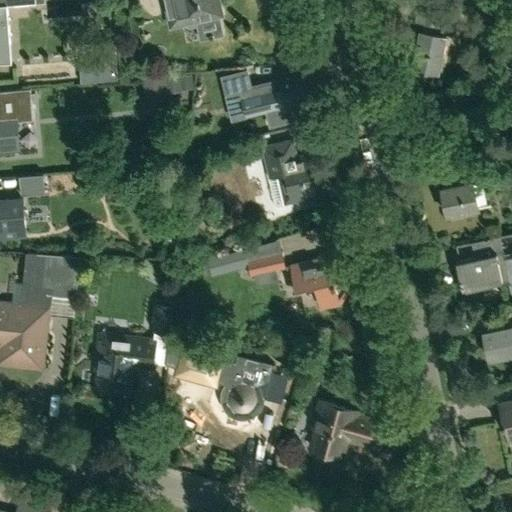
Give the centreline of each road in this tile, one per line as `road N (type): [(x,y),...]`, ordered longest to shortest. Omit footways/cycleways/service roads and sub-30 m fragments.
road 1 (residential): [(454,511),(342,0)]
road 2 (residential): [(263,511),(0,442)]
